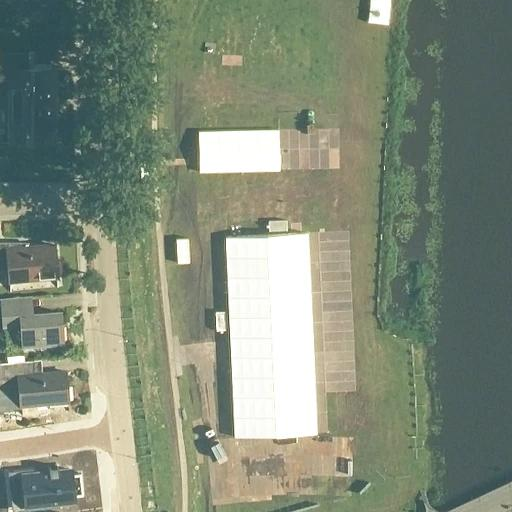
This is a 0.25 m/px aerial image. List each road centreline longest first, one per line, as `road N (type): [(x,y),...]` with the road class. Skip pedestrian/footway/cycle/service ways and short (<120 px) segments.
road 1 (unclassified): [(122,434),(102,205)]
road 2 (unclassified): [(102,205),(105,0)]
road 3 (residential): [(122,434),(0,453)]
